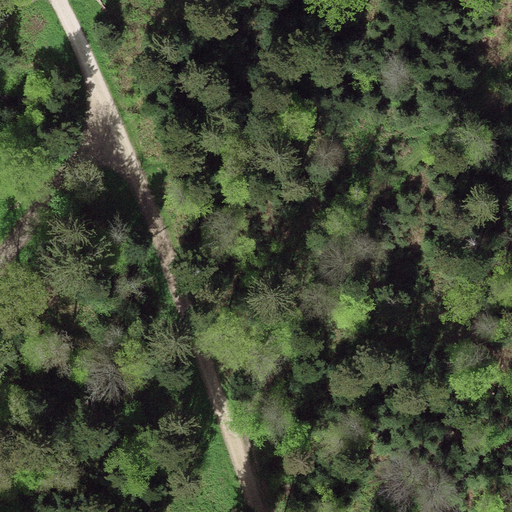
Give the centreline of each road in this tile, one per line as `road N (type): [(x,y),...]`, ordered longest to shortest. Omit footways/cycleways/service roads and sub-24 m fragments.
road 1 (track): [(59,0),(161,241),(254,511)]
road 2 (track): [(110,121),(0,257)]
